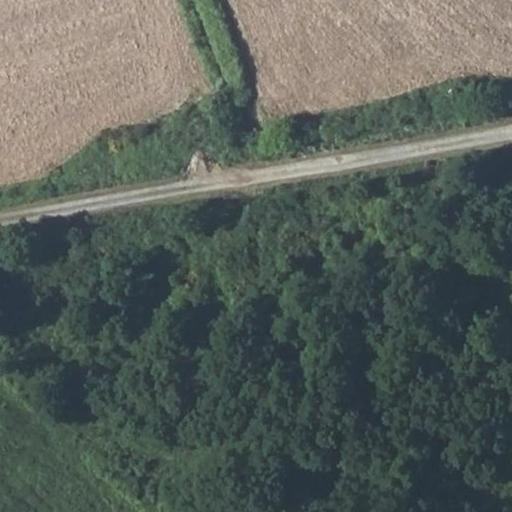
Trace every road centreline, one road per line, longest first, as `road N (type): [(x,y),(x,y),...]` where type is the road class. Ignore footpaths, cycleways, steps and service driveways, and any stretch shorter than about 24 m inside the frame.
road 1 (residential): [(210,187),(511,132)]
road 2 (track): [(0,223),(210,187)]
